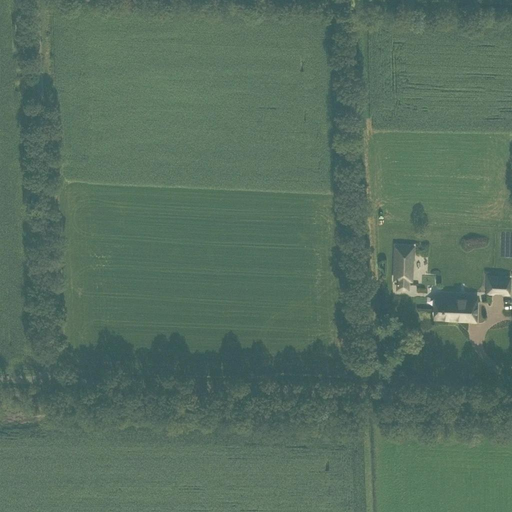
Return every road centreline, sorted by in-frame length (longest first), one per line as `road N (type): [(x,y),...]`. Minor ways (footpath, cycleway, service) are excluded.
road 1 (unclassified): [(511,397),(47,370)]
road 2 (unclassified): [(47,370),(33,0)]
